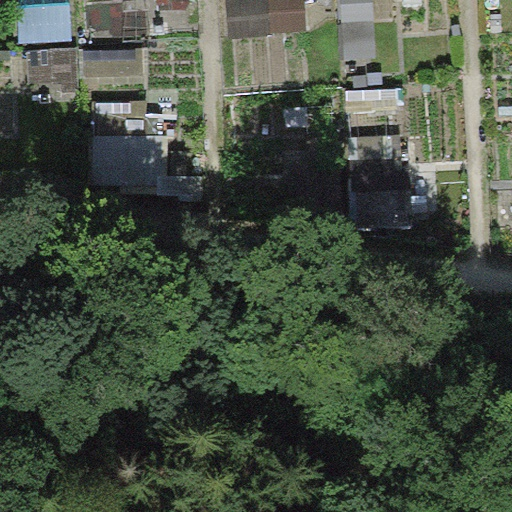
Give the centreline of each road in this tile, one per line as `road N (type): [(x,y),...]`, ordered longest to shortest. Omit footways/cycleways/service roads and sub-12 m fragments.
road 1 (track): [(0,218),(511,282)]
road 2 (track): [(358,263),(346,511)]
